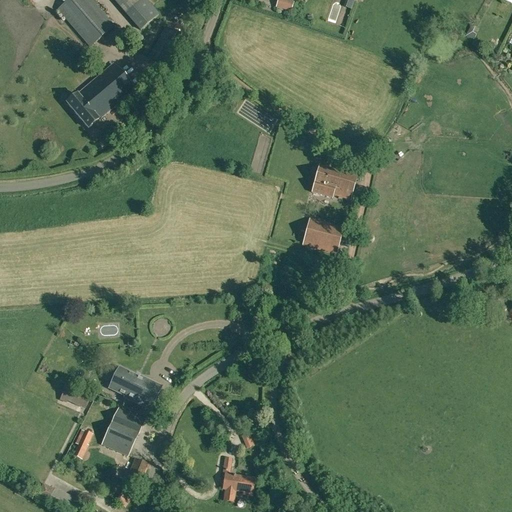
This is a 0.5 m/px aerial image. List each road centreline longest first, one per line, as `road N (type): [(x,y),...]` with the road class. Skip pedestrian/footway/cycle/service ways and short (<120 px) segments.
road 1 (track): [(331,317),(364,169),(199,56)]
road 2 (unclassified): [(0,189),(97,170),(142,141),(196,64),(220,0)]
road 3 (unclassified): [(136,511),(183,396),(205,375),(291,329)]
road 4 (unclassified): [(291,329),(511,254)]
road 5 (unclassified): [(329,511),(289,465),(277,432),(273,392),(291,329)]
